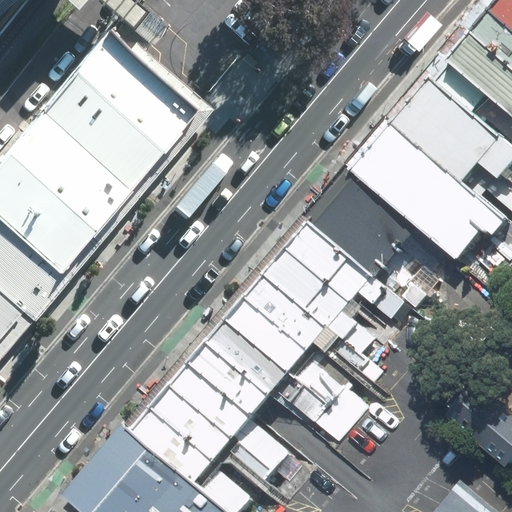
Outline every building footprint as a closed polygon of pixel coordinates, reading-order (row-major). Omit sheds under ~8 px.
[(29,0),(50,17),(63,0),(29,0)] [(206,489),(213,481),(227,464),(258,490),(291,451),(260,425),(275,408),(285,396),(335,438),(391,371),(370,353),(379,342),(351,319),(405,255),(442,286),(500,218),(491,212),(511,187),(511,0),(504,0),(210,350),(140,434),(206,489)] [(107,38),(0,165),(0,356),(205,115),(107,38)] [(511,419),(489,443),(508,461),(511,457),(511,419)] [(85,511),(233,511),(206,489),(140,434),(78,505),(85,511)] [(509,511),(471,479),(442,511),(509,511)]
